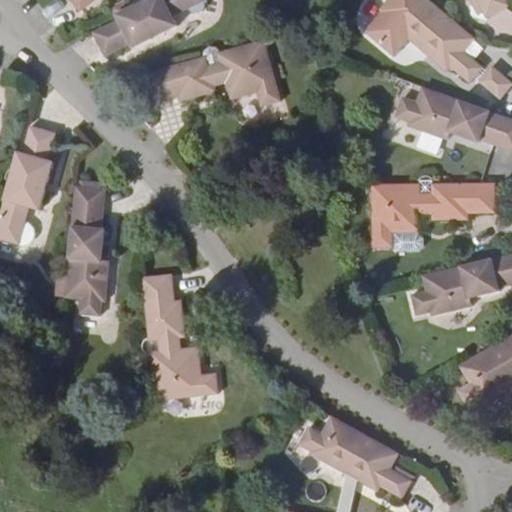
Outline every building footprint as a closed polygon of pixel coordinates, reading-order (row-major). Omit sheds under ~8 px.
[(71,0),(80,10),(92,0),(71,0)] [(201,0),(143,0),(132,6),(91,26),(102,49),(126,37),(132,48),(151,38),(149,35),(157,32),(159,34),(177,26),(172,14),(201,0)] [(475,40),(429,0),(408,0),(404,5),(398,0),(389,0),(380,10),(391,20),(389,23),(421,50),(429,42),(435,47),(430,54),(449,70),(451,67),(470,84),(483,68),(465,53),(475,40)] [(511,0),(482,0),(491,16),(511,3),(511,0)] [(280,100),(264,40),(221,52),(217,53),(220,61),(208,65),(206,56),(203,57),(145,73),(145,75),(135,78),(142,101),(152,99),(153,101),(179,93),(181,100),(215,90),(214,85),(225,82),(230,99),(256,91),(260,106),(280,100)] [(511,86),(511,81),(494,67),(481,82),(501,100),(511,86)] [(511,120),(423,88),(418,103),(404,98),(397,117),(412,122),(410,126),(448,140),(453,128),(460,132),(459,136),(480,143),(481,139),(511,150),(511,120)] [(49,131),(24,124),(13,165),(8,182),(0,211),(0,238),(19,243),(29,206),(39,210),(45,189),(43,187),(44,181),(47,182),(53,161),(42,158),(49,131)] [(417,183),(371,184),(372,246),(392,246),(397,251),(420,251),(424,246),(424,237),(419,232),(419,215),(432,214),(432,219),(467,220),(467,213),(495,213),(495,182),(435,183),(432,183),(432,192),(420,192),(419,183),(417,183)] [(105,188),(76,185),(64,297),(78,298),(77,313),(99,315),(101,300),(105,300),(109,259),(97,258),(97,251),(102,251),(105,228),(100,228),(105,188)] [(511,254),(422,275),(426,292),(411,295),(416,316),(431,312),(431,316),(471,306),(469,294),(477,292),(477,296),(499,291),(499,287),(511,284),(511,254)] [(171,273),(142,276),(148,336),(149,339),(158,338),(159,350),(150,351),(150,353),(155,399),(217,391),(215,372),(200,374),(197,346),(180,348),(179,336),(184,335),(180,300),(174,300),(171,273)] [(511,333),(458,366),(469,383),(458,390),(467,407),(479,400),(480,402),(511,383),(511,371),(511,333)] [(410,483),(420,466),(353,428),(344,444),(323,431),(314,449),(336,461),(334,464),(355,476),(359,469),(366,473),(360,483),(399,504),(400,500),(412,507),(422,490),(410,483)]
